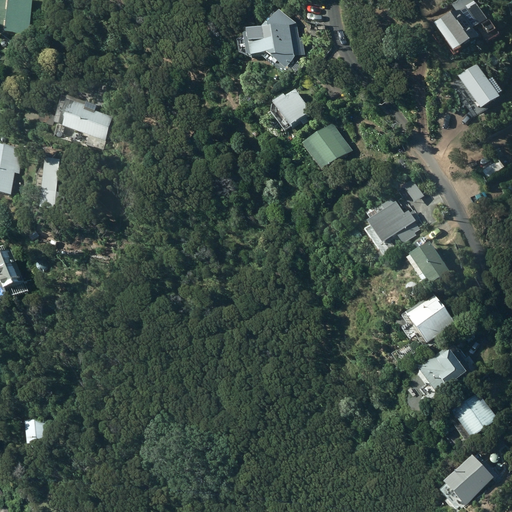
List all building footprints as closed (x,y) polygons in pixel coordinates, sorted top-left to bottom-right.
[(0,0),(0,39),(28,42),(32,1),(14,0),(0,0)] [(326,7),(307,6),(306,25),(325,26),(326,7)] [(439,41),(457,68),(477,54),(469,42),(484,32),(468,7),(452,18),(459,28),(439,41)] [(279,19),(268,35),(266,34),(262,41),(241,45),(236,48),(239,60),(246,61),(246,64),(250,63),(251,66),(265,63),(285,76),(294,63),(306,61),(302,43),(299,44),(296,31),(279,19)] [(457,88),(479,118),(496,106),(497,107),(503,102),(493,89),(488,93),(475,75),(457,88)] [(271,112),(289,135),(312,118),(295,96),(284,105),(283,103),(271,112)] [(114,112),(113,122),(123,122),(124,114),(114,112)] [(116,127),(89,123),(90,118),(81,117),(80,120),(69,118),(61,145),(109,153),(116,127)] [(333,130),(302,154),(321,180),(353,156),(333,130)] [(24,160),(0,156),(0,204),(13,206),(16,184),(21,184),(24,160)] [(47,170),(43,207),(58,208),(62,172),(47,170)] [(488,186),(492,192),(498,188),(494,182),(488,186)] [(415,207),(424,200),(414,186),(404,193),(415,207)] [(367,231),(382,251),(398,239),(403,245),(421,232),(400,205),(367,231)] [(415,245),(421,250),(431,240),(425,235),(415,245)] [(422,282),(429,291),(449,277),(429,251),(409,266),(410,267),(407,269),(419,284),(422,282)] [(3,296),(22,288),(11,262),(0,266),(0,307),(6,304),(3,296)] [(433,303),(404,324),(425,351),(453,331),(433,303)] [(411,344),(396,356),(404,365),(418,353),(411,344)] [(417,374),(437,400),(445,394),(446,394),(456,387),(458,390),(475,378),(452,348),(417,374)] [(471,445),(497,426),(478,400),(452,419),(471,445)] [(28,419),(31,448),(51,446),(49,417),(28,419)] [(471,465),(445,495),(463,511),(465,511),(491,483),(471,465)]
